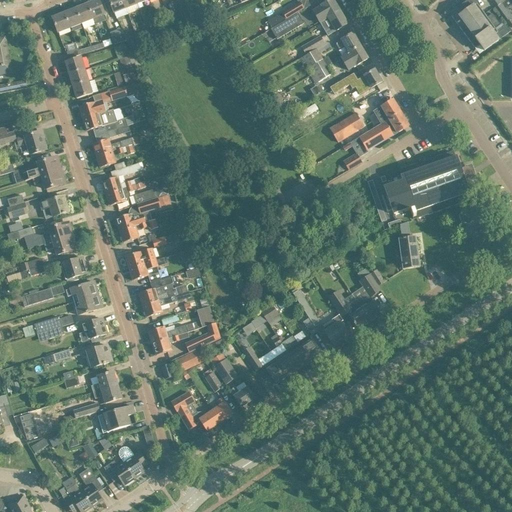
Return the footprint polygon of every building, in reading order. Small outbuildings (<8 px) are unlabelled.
[(99,0),(98,0),(87,4),(93,20),(95,26),(106,21),(104,15),(105,15),(99,0)] [(118,12),(126,9),(122,0),(108,0),(112,8),(114,14),(115,17),(119,15),(118,12)] [(122,0),(126,9),(137,4),(135,0),(122,0)] [(299,3),(267,22),(272,29),(286,20),(298,14),(308,7),(303,0),(299,3)] [(321,6),(313,11),(320,23),(340,12),(333,0),(330,0),(321,6)] [(492,14),(487,18),(474,0),(469,0),(463,5),(464,7),(461,8),(464,12),(461,14),(458,10),(451,16),(475,49),(480,46),(484,51),(499,41),(495,35),(503,29),(492,14)] [(506,15),(509,19),(511,18),(500,4),(505,0),(493,0),(505,15),(506,15)] [(511,0),(505,0),(500,4),(511,18),(509,19),(508,20),(511,24),(511,0)] [(93,20),(87,4),(76,9),(81,24),(93,20)] [(76,9),(64,13),(70,29),(81,24),(76,9)] [(340,12),(320,23),(328,36),(348,24),(340,12)] [(58,33),(70,29),(64,13),(52,18),(58,33)] [(271,29),(277,39),(303,24),(298,14),(286,20),(272,29),(271,29)] [(159,25),(162,34),(174,30),(173,25),(172,25),(168,15),(163,17),(166,23),(163,24),(160,19),(157,20),(159,25)] [(147,30),(151,39),(162,34),(159,25),(147,30)] [(138,39),(139,44),(151,39),(147,30),(146,27),(140,30),(135,32),(135,33),(138,39)] [(114,44),(126,41),(125,37),(122,28),(110,33),(111,35),(114,44)] [(344,46),(348,53),(361,46),(353,33),(340,41),(341,41),(335,44),(339,50),(344,46)] [(321,36),(301,48),(305,55),(324,43),(321,36)] [(0,38),(0,74),(12,72),(5,37),(0,38)] [(138,39),(127,43),(129,47),(131,47),(138,44),(139,44),(138,39)] [(90,47),(92,51),(104,48),(102,43),(90,47)] [(119,59),(128,57),(124,45),(120,46),(114,48),(118,60),(119,59)] [(368,59),(361,46),(348,53),(341,58),(348,71),(368,59)] [(90,47),(79,50),(80,55),(92,51),(90,47)] [(69,59),(80,55),(78,49),(67,52),(69,59)] [(310,76),(326,67),(316,49),(301,59),(307,69),(309,68),(313,74),(311,75),(310,76)] [(123,71),(133,68),(128,57),(119,59),(122,69),(123,71)] [(81,58),(66,63),(69,75),(85,70),(81,58)] [(123,71),(119,73),(124,88),(141,83),(135,67),(133,68),(123,71)] [(310,76),(315,85),(331,75),(326,67),(310,76)] [(85,70),(69,75),(73,87),(89,82),(85,70)] [(354,73),(330,88),(334,95),(350,85),(352,89),(351,90),(352,90),(359,86),(364,93),(370,89),(370,90),(371,89),(370,88),(371,88),(382,82),(375,70),(358,80),(358,81),(357,81),(353,75),(354,74),(354,73)] [(89,82),(73,87),(77,99),(92,94),(89,82)] [(0,93),(12,92),(10,84),(0,85),(0,93)] [(316,96),(326,91),(322,84),(312,88),(316,96)] [(127,97),(124,88),(109,92),(111,99),(112,101),(127,97)] [(105,108),(103,102),(101,95),(93,97),(94,103),(90,104),(79,107),(83,119),(106,112),(105,107),(105,108)] [(384,105),(374,111),(382,125),(388,121),(401,113),(393,100),(384,105)] [(117,121),(114,111),(113,110),(109,112),(106,112),(83,119),(87,131),(102,127),(104,126),(104,125),(117,121)] [(359,138),(350,144),(356,154),(356,153),(359,157),(408,127),(401,113),(388,121),(382,125),(367,133),(359,138)] [(355,114),(330,129),(338,143),(364,128),(362,124),(355,114)] [(117,121),(104,125),(104,126),(106,133),(135,124),(133,116),(117,121)] [(0,145),(16,141),(14,132),(7,134),(6,127),(0,128),(0,145)] [(442,129),(417,141),(421,151),(447,139),(442,129)] [(18,139),(19,145),(26,143),(30,155),(46,150),(42,138),(41,139),(39,133),(18,139)] [(108,140),(93,144),(97,156),(111,152),(116,150),(123,148),(126,147),(132,145),(134,145),(132,138),(109,145),(108,140)] [(128,155),(134,153),(132,145),(126,147),(128,155)] [(115,164),(111,152),(97,156),(100,168),(115,164)] [(403,182),(384,188),(387,198),(393,215),(408,210),(412,220),(459,203),(464,202),(470,199),(468,194),(469,193),(467,187),(465,181),(466,180),(462,170),(461,170),(456,157),(455,158),(453,152),(400,171),(402,177),(401,177),(403,182)] [(362,163),(359,157),(356,153),(356,154),(343,162),(344,163),(349,171),(362,163)] [(25,181),(32,179),(60,171),(56,157),(37,163),(39,170),(23,175),(25,181)] [(121,169),(123,176),(144,170),(142,163),(121,169)] [(0,175),(14,171),(13,164),(6,166),(5,166),(0,167),(0,175)] [(60,171),(32,179),(34,186),(44,183),(46,190),(65,184),(60,171)] [(134,180),(120,185),(118,178),(112,179),(103,182),(106,194),(136,185),(134,180)] [(129,192),(147,187),(146,182),(136,185),(106,194),(110,206),(129,201),(130,197),(130,195),(129,192)] [(222,183),(217,189),(218,190),(230,200),(231,200),(236,194),(222,183)] [(155,189),(134,196),(137,205),(158,199),(155,189)] [(218,190),(214,194),(227,204),(230,200),(218,190)] [(7,200),(10,207),(24,203),(22,196),(7,200)] [(251,196),(240,210),(245,215),(251,220),(263,206),(257,201),(258,201),(251,196)] [(52,200),(40,204),(42,210),(45,220),(53,218),(60,215),(69,212),(66,204),(64,205),(62,197),(52,200)] [(160,207),(165,205),(163,197),(158,199),(137,205),(140,215),(143,214),(161,208),(160,207)] [(212,202),(201,216),(206,221),(212,226),(224,212),(218,207),(212,202)] [(10,219),(28,214),(24,204),(7,209),(4,210),(6,219),(10,218),(10,219)] [(466,208),(461,210),(461,211),(462,211),(462,212),(459,216),(461,224),(467,225),(468,227),(471,225),(470,224),(474,219),(472,211),(467,210),(466,209),(467,209),(466,208)] [(227,218),(222,225),(236,236),(240,230),(241,231),(246,224),(232,213),(227,219),(227,218)] [(116,220),(115,222),(116,226),(118,226),(120,231),(145,223),(143,214),(140,215),(132,217),(131,214),(116,219),(116,220)] [(367,217),(373,233),(382,230),(377,214),(367,217)] [(155,220),(148,222),(150,229),(157,227),(155,220)] [(302,221),(289,229),(298,243),(298,244),(312,236),(302,221)] [(22,222),(10,226),(12,232),(24,229),(22,222)] [(44,245),(72,236),(68,223),(49,229),(50,232),(51,236),(42,238),(44,245)] [(145,223),(120,231),(124,243),(138,238),(137,233),(142,231),(141,230),(147,228),(145,223)] [(398,240),(402,270),(420,267),(416,237),(410,238),(408,223),(399,227),(400,240),(398,240)] [(17,232),(7,235),(9,242),(25,237),(34,234),(32,228),(17,232)] [(289,229),(284,232),(293,246),(298,243),(289,229)] [(51,236),(50,232),(40,235),(35,234),(34,234),(25,237),(29,249),(44,245),(42,238),(51,236)] [(57,255),(67,252),(76,250),(72,236),(44,245),(46,251),(55,248),(57,255)] [(173,242),(171,236),(152,242),(154,248),(173,242)] [(314,245),(307,249),(317,265),(324,260),(323,260),(330,256),(320,241),(313,245),(314,245)] [(267,242),(261,245),(270,259),(275,256),(267,242)] [(261,244),(254,249),(263,264),(270,259),(261,245),(261,244)] [(152,248),(135,254),(126,257),(130,269),(156,260),(152,248)] [(188,253),(182,257),(186,263),(192,258),(188,253)] [(65,280),(78,276),(88,274),(83,258),(60,265),(65,280)] [(166,264),(168,264),(166,258),(164,258),(156,261),(156,260),(130,269),(133,281),(143,278),(148,276),(151,283),(161,280),(157,267),(166,264)] [(30,270),(43,266),(41,259),(28,263),(30,270)] [(280,266),(274,270),(283,285),(290,281),(290,280),(296,277),(286,261),(280,265),(280,266)] [(226,267),(220,271),(229,286),(236,282),(236,281),(242,278),(233,262),(226,266),(226,267)] [(30,270),(28,263),(18,266),(20,273),(29,270),(30,270)] [(332,265),(326,269),(327,271),(329,274),(335,270),(333,266),(332,265)] [(31,277),(45,272),(43,266),(30,270),(29,270),(31,277)] [(198,268),(186,272),(188,280),(201,276),(198,268)] [(29,270),(20,273),(6,277),(8,283),(31,277),(29,270)] [(370,275),(378,287),(384,282),(377,271),(370,275)] [(162,294),(160,287),(178,282),(176,275),(161,280),(151,283),(153,290),(149,291),(139,294),(143,306),(178,295),(176,289),(166,292),(166,293),(162,294)] [(379,288),(378,287),(370,275),(360,282),(367,293),(368,295),(369,295),(379,288)] [(68,297),(72,296),(80,294),(82,300),(98,295),(94,282),(70,289),(66,291),(68,297)] [(260,282),(245,292),(248,298),(252,305),(268,296),(264,290),(265,289),(260,282)] [(24,307),(26,307),(50,299),(53,298),(50,289),(41,292),(39,292),(38,293),(30,295),(21,298),(24,307)] [(304,298),(305,298),(300,289),(293,294),(306,314),(314,327),(321,323),(304,298)] [(234,290),(218,300),(223,307),(223,306),(227,312),(242,303),(238,296),(234,290)] [(370,322),(356,300),(347,306),(338,291),(329,297),(342,317),(347,314),(358,330),(370,322)] [(178,295),(175,296),(177,302),(191,297),(189,292),(188,292),(178,295)] [(369,295),(368,295),(367,293),(356,300),(370,322),(382,314),(369,295)] [(98,295),(82,300),(84,307),(76,309),(78,316),(102,308),(98,295)] [(175,296),(143,306),(147,318),(156,315),(162,313),(160,307),(177,302),(175,296)] [(201,300),(204,308),(209,306),(207,298),(201,300)] [(267,322),(279,315),(272,305),(261,313),(267,322)] [(215,324),(209,306),(204,308),(204,309),(197,311),(200,321),(202,328),(207,326),(207,327),(215,324)] [(238,324),(251,315),(247,310),(235,319),(238,324)] [(340,323),(343,321),(339,316),(332,320),(323,326),(321,327),(326,333),(329,338),(334,346),(335,346),(334,345),(348,336),(349,336),(344,328),(340,323)] [(59,317),(34,325),(34,326),(37,334),(47,331),(47,332),(62,327),(62,326),(59,317)] [(103,319),(93,322),(81,326),(83,333),(89,331),(91,339),(101,336),(107,334),(103,319)] [(308,336),(297,343),(301,348),(309,361),(320,354),(321,355),(317,348),(319,346),(312,336),(317,332),(308,319),(300,324),(308,336)] [(215,324),(207,327),(209,333),(185,344),(190,353),(221,339),(216,324),(215,324)] [(178,336),(188,332),(186,325),(175,329),(176,330),(166,333),(164,327),(158,329),(149,332),(153,344),(168,339),(172,338),(178,336)] [(62,327),(47,332),(49,340),(64,335),(62,327)] [(169,344),(173,343),(172,338),(168,339),(153,344),(156,356),(166,353),(171,351),(169,344)] [(278,338),(272,341),(276,347),(282,344),(278,338)] [(297,343),(286,350),(286,351),(298,368),(309,361),(297,343)] [(108,345),(98,348),(86,352),(80,354),(82,359),(88,357),(91,368),(104,365),(106,365),(106,364),(111,362),(108,354),(110,353),(108,345)] [(256,372),(263,367),(250,347),(243,352),(256,372)] [(189,355),(175,361),(179,373),(209,359),(208,357),(206,352),(204,348),(189,355)] [(48,364),(56,362),(71,358),(69,350),(53,355),(54,355),(46,357),(48,364)] [(286,351),(275,358),(287,376),(298,368),(286,351)] [(222,354),(210,361),(215,367),(242,408),(255,399),(244,383),(236,388),(231,382),(238,377),(226,360),(222,354)] [(275,358),(264,366),(271,376),(276,384),(277,384),(276,383),(287,376),(275,358)] [(162,367),(166,380),(173,377),(169,365),(162,367)] [(210,369),(203,374),(215,393),(223,388),(210,369)] [(93,393),(118,385),(114,372),(97,377),(99,384),(90,386),(93,393)] [(66,389),(80,385),(77,377),(64,381),(66,389)] [(118,385),(93,393),(95,400),(103,397),(105,404),(122,399),(118,385)] [(186,407),(194,402),(189,393),(172,403),(177,412),(178,412),(189,430),(197,426),(196,424),(201,422),(207,431),(220,422),(212,411),(207,415),(205,412),(197,413),(192,417),(186,407)] [(0,428),(1,429),(0,425),(0,424),(4,424),(2,417),(7,416),(8,418),(7,416),(12,414),(9,405),(5,406),(2,396),(0,396),(0,428)] [(212,411),(220,422),(232,414),(225,403),(224,403),(221,398),(216,402),(220,407),(212,411)] [(65,418),(63,418),(63,423),(86,416),(100,411),(98,403),(83,408),(73,411),(73,412),(69,413),(70,417),(66,418),(65,418)] [(123,409),(98,417),(103,434),(120,428),(130,426),(127,416),(135,414),(132,406),(123,409)] [(32,413),(20,417),(27,440),(38,437),(32,413)] [(71,422),(63,424),(65,433),(74,430),(71,422)] [(64,431),(63,427),(62,425),(58,426),(56,430),(57,434),(64,431)] [(62,434),(50,440),(53,448),(66,442),(62,434)] [(71,448),(79,446),(76,435),(67,438),(71,448)] [(112,445),(108,437),(99,440),(105,449),(112,445)] [(152,437),(146,439),(149,449),(155,447),(152,437)] [(40,451),(49,445),(44,439),(31,447),(35,454),(40,451)] [(91,444),(83,447),(86,451),(90,458),(91,460),(92,460),(98,456),(91,444)] [(120,457),(123,462),(135,479),(145,472),(138,462),(143,458),(145,461),(146,461),(136,447),(130,451),(128,449),(126,448),(124,448),(121,449),(120,450),(119,453),(119,455),(120,457)] [(90,458),(86,451),(79,456),(83,462),(90,458)] [(104,468),(108,474),(114,482),(112,479),(117,476),(124,486),(135,479),(123,462),(118,466),(115,461),(104,468)] [(104,489),(98,481),(89,468),(79,475),(87,487),(82,491),(93,508),(103,501),(96,490),(101,487),(103,490),(104,489)] [(80,511),(86,511),(93,508),(82,491),(77,484),(75,484),(66,490),(65,487),(59,491),(62,496),(72,511),(72,510),(70,507),(75,504),(80,511)] [(26,507),(29,505),(24,496),(15,501),(15,502),(9,506),(12,511),(30,511),(29,509),(28,510),(26,507)]
